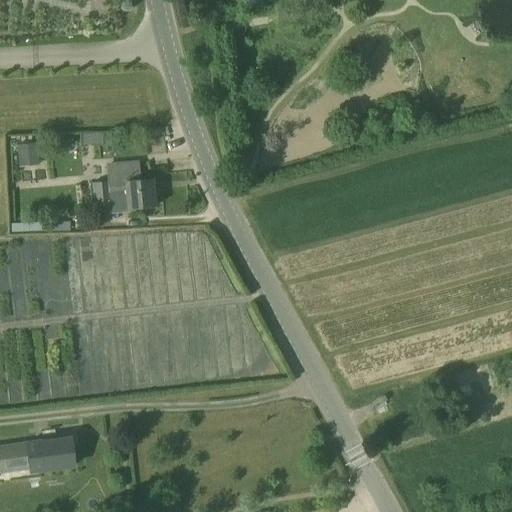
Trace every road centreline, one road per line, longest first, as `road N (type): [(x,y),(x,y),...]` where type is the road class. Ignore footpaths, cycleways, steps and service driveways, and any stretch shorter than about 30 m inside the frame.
road 1 (tertiary): [(388,511),(260,280),(194,136),(158,0)]
road 2 (unknown): [(0,330),(271,299)]
